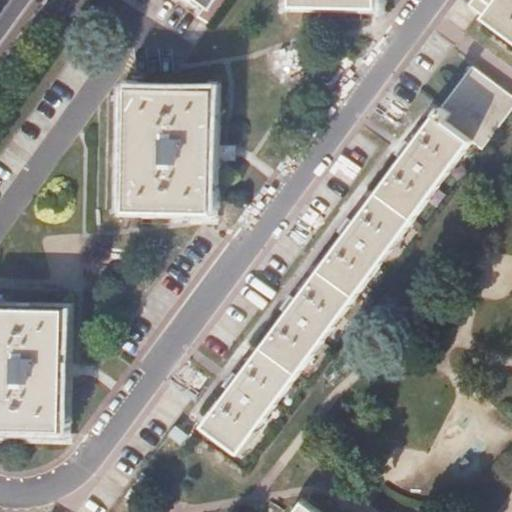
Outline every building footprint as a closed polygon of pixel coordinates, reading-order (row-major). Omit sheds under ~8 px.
[(195,0),(210,11),(217,0),(195,0)] [(380,9),(380,0),(294,0),(294,8),(380,9)] [(497,0),(473,0),(468,7),(478,14),(480,16),(484,19),(497,0)] [(511,0),(497,0),(484,19),(511,38),(511,0)] [(231,393),(206,427),(242,454),(472,142),(482,150),(511,108),(511,95),(472,66),(412,147),(406,143),(396,155),(403,160),(356,223),(350,219),(339,233),(346,237),(297,303),(291,299),(282,310),(288,315),(241,379),(235,375),(225,389),(231,393)] [(215,214),(217,92),(131,90),(130,213),(215,214)] [(0,432),(65,433),(68,312),(0,311),(0,432)] [(297,511),(319,511),(306,501),(297,511)]
